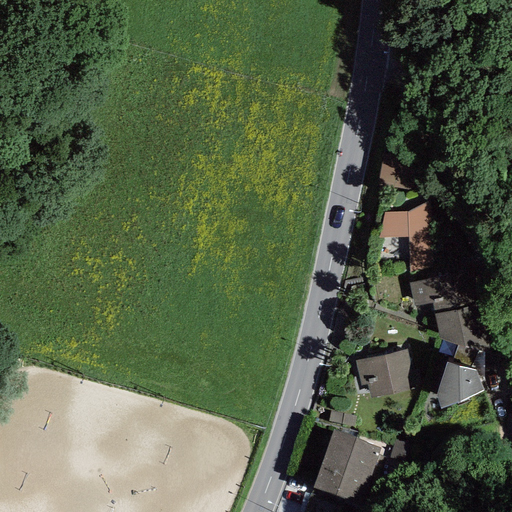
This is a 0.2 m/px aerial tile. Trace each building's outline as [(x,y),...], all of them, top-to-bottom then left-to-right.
[(412,157),(382,153),(377,185),(412,191),(417,165),(411,164),(412,157)] [(407,210),(384,211),(379,237),(408,236),(409,271),(432,266),(430,199),(407,210)] [(472,268),(407,281),(412,304),(432,300),(440,337),(490,351),(472,268)] [(406,348),(354,360),(360,383),(366,382),(370,397),(415,387),(406,348)] [(475,367),(446,360),(436,393),(440,405),(483,387),(475,367)] [(361,511),(380,457),(333,441),(313,500),(349,511),(361,511)] [(408,448),(394,444),(389,461),(403,465),(408,448)]
